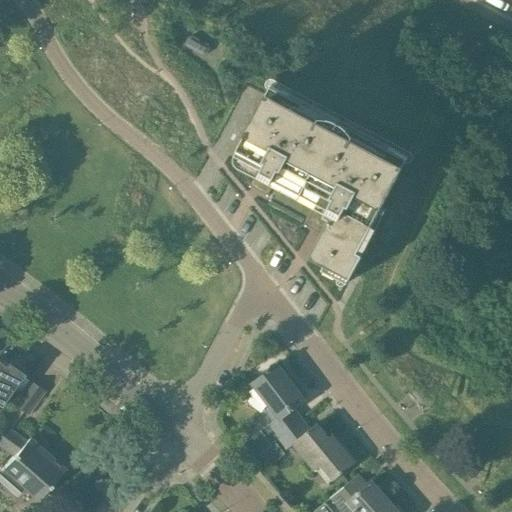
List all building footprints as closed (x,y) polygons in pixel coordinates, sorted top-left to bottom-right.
[(207,54),(210,49),(210,48),(209,44),(193,36),(189,37),(186,42),(187,46),(203,55),(207,54)] [(272,83),(234,155),(232,159),(232,161),(233,162),(233,164),(234,165),(235,167),(236,168),(238,169),(254,178),(248,188),(267,198),(272,187),(313,209),(304,227),(321,236),(311,255),(323,262),(320,267),(348,282),(363,253),(358,251),(409,156),(272,83)] [(0,358),(0,405),(23,374),(21,372),(22,366),(14,361),(9,363),(7,362),(6,363),(0,358)] [(253,460),(280,439),(303,419),(295,409),(307,400),(278,364),(273,368),(272,367),(267,371),(268,371),(254,383),(272,407),(267,411),(275,422),(242,448),(253,460)] [(31,380),(13,405),(27,415),(45,390),(31,380)] [(311,429),(303,419),(280,439),(288,450),(295,444),(316,471),(323,465),(335,480),(357,462),(334,433),(333,434),(322,420),(311,429)] [(0,423),(0,422),(0,445),(13,455),(0,469),(0,475),(19,492),(24,486),(48,507),(63,490),(54,481),(65,470),(29,437),(26,440),(0,423)] [(404,511),(399,506),(397,508),(372,480),(368,484),(359,474),(331,498),(343,511),(404,511)] [(314,511),(334,511),(326,502),(314,511)]
